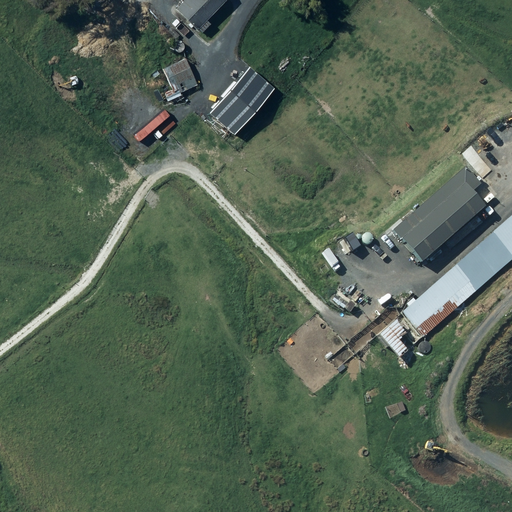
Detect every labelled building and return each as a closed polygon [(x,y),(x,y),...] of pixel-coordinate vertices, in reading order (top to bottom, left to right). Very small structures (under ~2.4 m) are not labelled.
[(181,0),(172,10),(197,34),(209,22),(205,19),(222,0),(181,0)] [(184,59),(160,68),(169,93),(176,90),(177,93),(194,86),(184,59)] [(266,99),(248,82),(209,121),(228,139),(266,99)] [(481,178),(451,146),(381,212),(411,244),(481,178)] [(511,192),(374,314),(398,340),(511,239),(511,192)] [(374,258),(361,246),(347,261),(360,273),(374,258)] [(342,283),(331,287),(336,303),(347,299),(342,283)]
